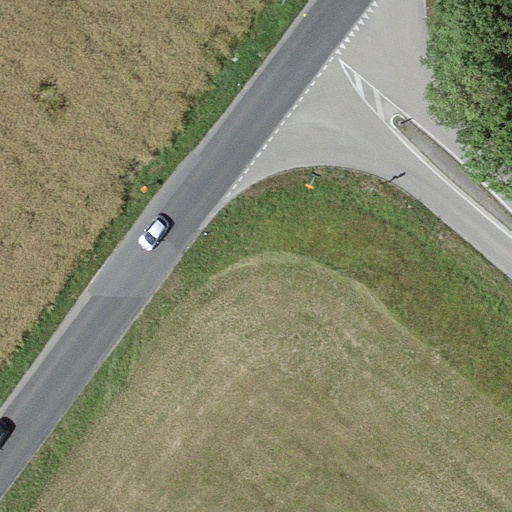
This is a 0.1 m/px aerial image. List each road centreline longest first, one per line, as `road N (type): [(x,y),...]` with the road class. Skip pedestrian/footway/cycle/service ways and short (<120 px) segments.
road 1 (tertiary): [(301,58),(0,453)]
road 2 (tertiary): [(511,233),(301,58)]
